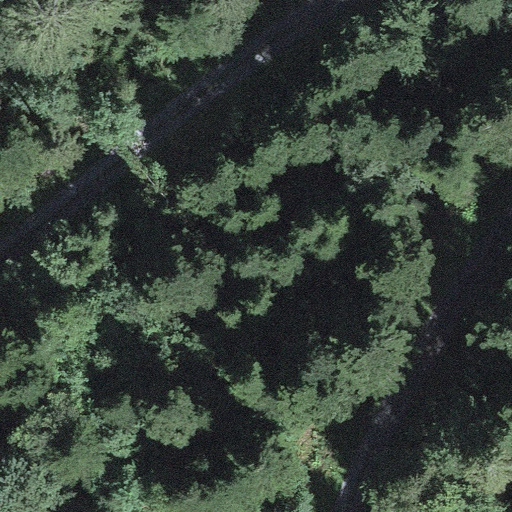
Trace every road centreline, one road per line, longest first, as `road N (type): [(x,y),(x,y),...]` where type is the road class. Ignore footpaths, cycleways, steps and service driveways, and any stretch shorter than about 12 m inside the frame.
road 1 (track): [(0,250),(201,91),(333,0)]
road 2 (track): [(511,219),(483,251),(338,511)]
